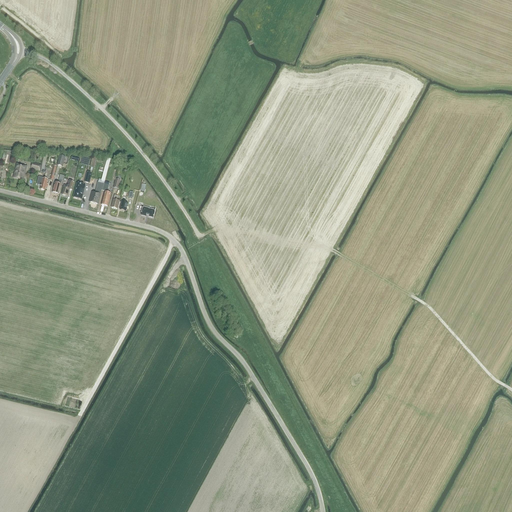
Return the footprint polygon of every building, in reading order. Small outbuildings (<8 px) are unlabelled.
[(65,157),(59,156),(57,166),(63,167),(65,157)] [(41,165),(32,163),(31,169),(40,171),(41,165)] [(26,166),(17,164),(13,178),(23,180),(26,166)] [(104,184),(103,184),(103,182),(106,171),(104,170),(101,181),(98,180),(98,183),(97,182),(96,189),(95,193),(92,193),(89,202),(98,205),(100,195),(101,191),(102,191),(104,184)] [(60,175),(59,177),(59,180),(58,184),(57,186),(54,185),(52,193),(59,194),(62,181),(63,181),(64,176),(60,175)] [(46,184),(48,180),(43,178),(42,183),(40,182),(39,185),(41,186),(40,190),(45,191),(46,188),(47,188),(48,184),(46,184)] [(67,186),(64,185),(61,195),(68,197),(69,190),(72,190),(74,183),(68,181),(67,186)] [(104,184),(102,191),(105,192),(101,205),(107,207),(109,199),(110,200),(112,194),(111,194),(108,193),(108,190),(109,183),(105,182),(104,184)] [(81,200),(85,187),(85,186),(77,184),(73,198),(81,200)] [(119,201),(117,201),(118,196),(114,195),(113,200),(111,208),(117,209),(119,201)] [(128,204),(122,202),(120,210),(126,211),(128,204)] [(143,207),(141,215),(146,217),(146,216),(153,218),(155,211),(148,209),(148,208),(143,207)]
